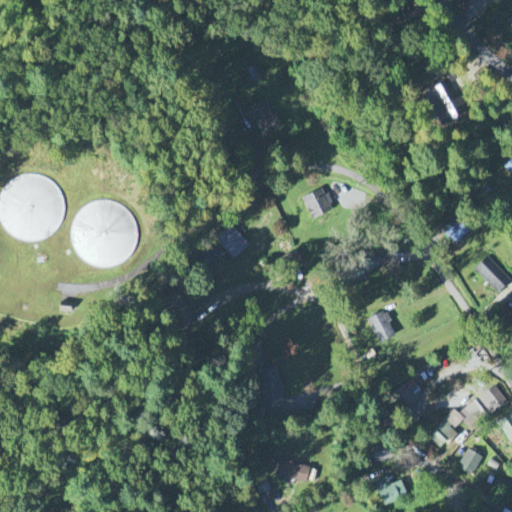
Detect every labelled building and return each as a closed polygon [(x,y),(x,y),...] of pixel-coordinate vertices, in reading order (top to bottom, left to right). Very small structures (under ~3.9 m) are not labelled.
[(424,15),(415,0),(409,0),(396,8),(406,25),(424,15)] [(437,127),(461,117),(457,107),(461,105),(458,99),(452,101),(445,84),(416,96),(425,119),(433,116),(437,127)] [(251,107),(259,136),(277,131),(270,102),(251,107)] [(33,241),(41,239),(49,236),(55,231),(61,225),(64,218),(66,210),(65,202),(63,194),(59,187),(53,181),(46,177),(39,174),(30,174),(22,175),(15,178),(9,183),(3,189),(0,197),(0,216),(1,220),(5,227),(11,233),(18,238),(25,240),(33,241)] [(311,221),(334,211),(324,189),(300,199),(311,221)] [(107,268),(116,266),(123,263),(130,258),(135,252),(138,244),(140,236),(139,228),(137,220),(133,213),(127,208),(120,203),(113,201),(104,200),(96,201),(89,205),(82,210),(77,216),(74,223),(72,231),(73,239),(75,247),(79,254),(85,260),(92,265),(99,267),(107,268)] [(249,246),(230,226),(214,241),(233,261),(249,246)] [(498,295),(511,281),(486,258),(473,271),(498,295)] [(62,301),(74,302),(73,311),(61,310),(62,301)] [(180,332),(196,322),(184,303),(168,314),(180,332)] [(376,345),(395,338),(385,312),(366,319),(376,345)] [(259,409),(281,408),(280,370),(258,371),(259,409)] [(389,394),(402,411),(424,395),(410,378),(389,394)] [(477,399),(490,415),(506,402),(493,386),(477,399)] [(454,430),(461,423),(472,433),(487,416),(472,402),(459,416),(453,410),(443,420),(454,430)] [(511,442),(511,413),(496,424),(510,444),(511,442)] [(440,451),(457,436),(444,422),(427,437),(440,451)] [(373,464),(390,459),(386,444),(369,449),(373,464)] [(457,468),(470,477),(482,459),(468,451),(457,468)] [(275,477),(285,479),(284,484),(294,486),(294,482),(305,484),(309,467),(278,461),(275,477)] [(504,496),(511,483),(498,477),(491,490),(504,496)] [(402,482),(390,486),(388,480),(375,484),(383,507),(407,498),(402,482)]
